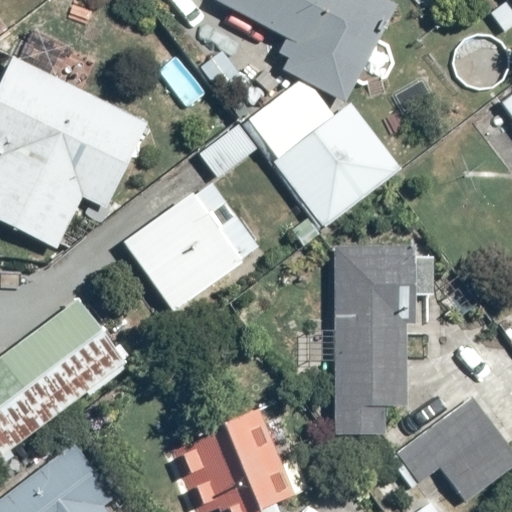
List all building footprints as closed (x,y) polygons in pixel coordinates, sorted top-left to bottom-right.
[(216,0),(284,39),(272,67),(337,102),(388,2),(384,0),(216,0)] [(0,19),(0,37),(8,31),(0,19)] [(142,119),(6,52),(0,65),(0,224),(49,246),(75,198),(99,205),(142,119)] [(331,120),(312,96),(291,87),(244,122),(323,228),(400,172),(349,107),(331,120)] [(511,95),(501,103),(511,117),(511,95)] [(253,152),(233,126),(196,153),(215,180),(253,152)] [(257,252),(208,180),(122,240),(172,311),(257,252)] [(421,248),(329,246),(328,428),(375,425),(375,405),(398,405),(398,322),(425,325),(421,248)] [(0,355),(0,456),(125,362),(77,298),(0,355)] [(511,468),(511,456),(467,398),(377,460),(404,494),(441,466),(466,502),(511,468)] [(274,511),(268,494),(281,490),(257,409),(174,439),(202,511),(274,511)] [(0,511),(101,511),(98,508),(109,500),(66,442),(0,493),(0,511)]
